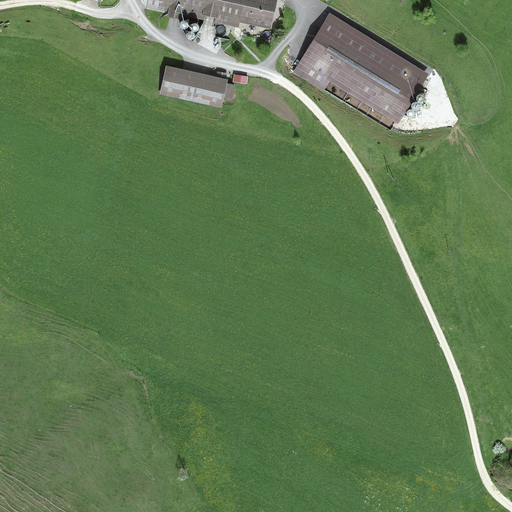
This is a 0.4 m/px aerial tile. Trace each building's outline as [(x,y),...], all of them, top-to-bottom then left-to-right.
[(178,18),(181,8),(270,27),(275,0),(146,0),(170,5),(168,16),(178,18)] [(329,80),(396,121),(424,75),(330,17),(295,73),(322,90),(329,80)] [(218,37),(220,38),(223,38),(226,37),(227,35),(229,33),(229,30),(228,28),(226,26),(224,25),(221,25),(218,26),(216,27),(215,30),(215,32),(216,35),(218,37)] [(167,69),(162,93),(220,105),(225,81),(167,69)] [(248,76),(234,75),(233,82),(247,83),(248,76)]
